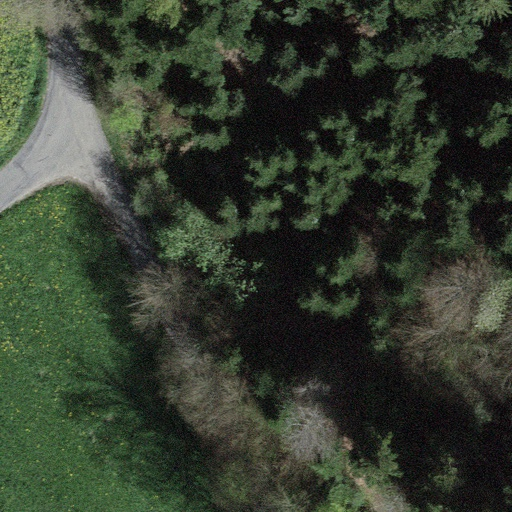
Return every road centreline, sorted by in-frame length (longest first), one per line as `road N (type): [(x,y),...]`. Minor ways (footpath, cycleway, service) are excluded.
road 1 (unclassified): [(79,131),(209,405),(271,511)]
road 2 (unclassified): [(64,0),(79,131)]
